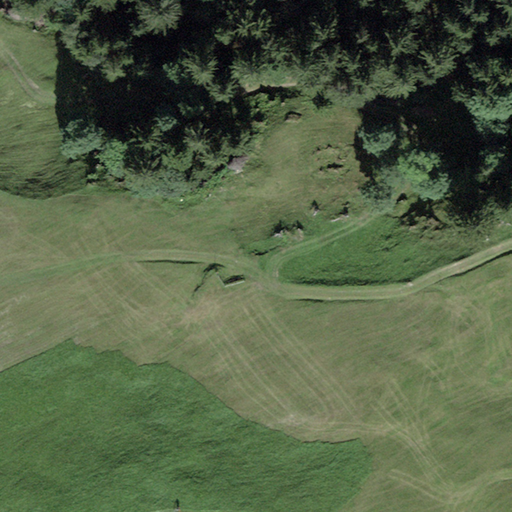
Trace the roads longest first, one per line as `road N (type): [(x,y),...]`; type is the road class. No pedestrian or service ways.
road 1 (track): [(257,273),(315,254),(417,185),(427,140),(370,114),(334,86),(285,79),(170,102),(37,95)]
road 2 (track): [(0,264),(210,258),(297,294),(386,293),(511,247)]
